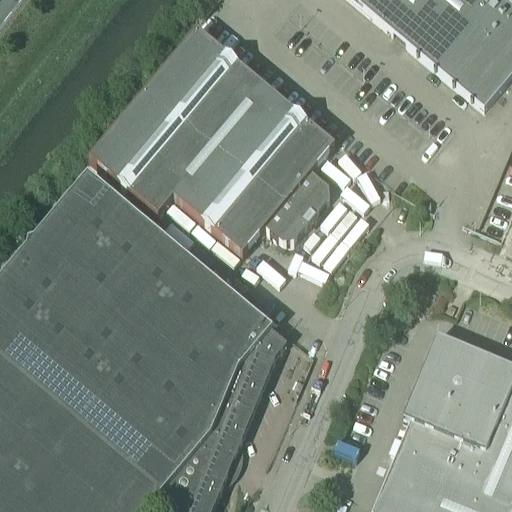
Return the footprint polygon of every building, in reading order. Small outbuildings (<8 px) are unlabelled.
[(511,82),(511,13),(496,0),(344,0),(484,116),(511,82)] [(334,155),(196,40),(88,168),(157,226),(173,208),(242,265),(265,238),(282,252),(293,251),(307,234),(310,237),(318,227),(315,225),(329,208),(328,197),(311,183),(334,155)] [(272,339),(87,184),(33,249),(26,257),(0,288),(0,306),(222,494),(227,483),(221,478),(223,475),(225,475),(227,473),(228,471),(228,469),(226,467),(227,463),(234,466),(240,452),(273,371),(274,369),(273,368),(286,353),(271,340),(272,339)] [(222,494),(0,306),(0,511),(214,511),(221,497),(222,494)] [(511,511),(511,375),(473,359),(453,350),(436,344),(421,380),(402,427),(409,430),(374,511),(511,511)]
